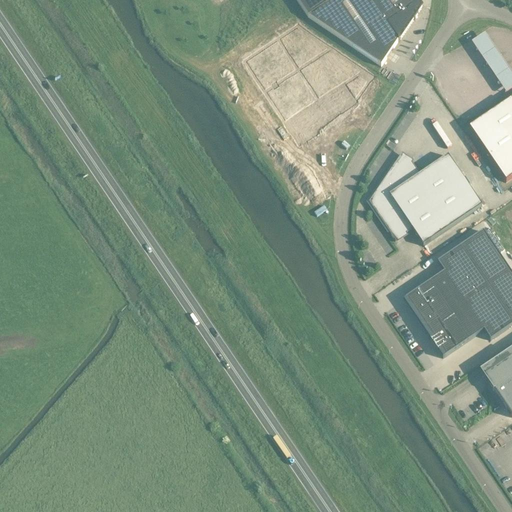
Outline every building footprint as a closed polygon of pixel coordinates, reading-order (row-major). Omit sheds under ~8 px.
[(261,0),(247,0),(237,7),(257,37),(277,23),(261,0)] [(295,0),(308,17),(381,67),(398,42),(400,41),(399,40),(413,20),(414,20),(418,15),(417,14),(422,7),(416,0),(295,0)] [(356,101),(373,76),(297,25),(244,61),(300,145),(317,133),(315,129),(356,101)] [(506,94),(511,89),(511,75),(484,34),(471,43),(506,94)] [(511,99),(469,128),(506,183),(511,178),(511,99)] [(457,137),(464,133),(459,125),(452,129),(457,137)] [(463,142),(466,151),(474,149),(472,140),(463,142)] [(412,163),(400,156),(369,203),(395,242),(412,230),(423,246),(482,207),(447,156),(420,175),(412,163)] [(444,273),(405,299),(427,332),(444,358),(483,331),(490,341),(511,326),(511,275),(483,232),(437,263),(444,273)] [(511,350),(511,352),(511,353),(511,357),(484,376),(511,417),(511,350)]
